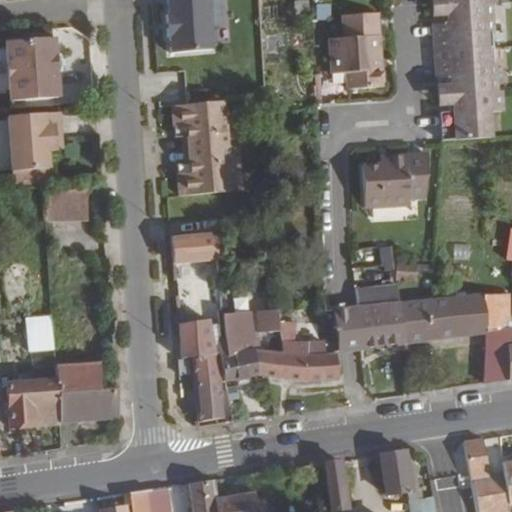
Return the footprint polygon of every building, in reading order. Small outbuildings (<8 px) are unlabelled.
[(216,0),(166,0),(168,55),(218,53),(216,0)] [(486,31),(493,31),(491,3),(495,3),(495,2),(430,6),(431,17),(445,17),(446,23),(431,24),(433,50),(487,47),(486,31)] [(329,20),(329,5),(316,4),(316,20),(329,20)] [(382,87),(378,35),(377,13),(340,16),(342,38),(327,39),(330,74),(345,73),(346,89),(382,87)] [(5,42),(10,101),(58,98),(56,72),(60,72),(61,70),(62,67),(62,61),(61,57),(59,54),(55,55),(54,38),(5,42)] [(496,91),(494,63),(488,65),(487,47),(433,50),(435,78),(449,78),(449,84),(435,85),(436,95),(496,91)] [(501,111),(500,91),(496,91),(436,95),(437,107),(451,106),(452,112),(453,139),(490,136),(488,112),(501,111)] [(179,195),(235,194),(232,103),(177,104),(179,195)] [(452,112),(439,113),(441,139),(453,139),(452,112)] [(60,113),(8,116),(12,171),(49,168),(48,150),(55,149),(55,141),(61,141),(60,113)] [(361,157),(362,213),(415,211),(414,202),(431,202),(430,156),(361,157)] [(87,190),(45,191),(46,223),(88,222),(87,190)] [(217,261),(216,234),(171,236),(173,263),(217,261)] [(414,278),(415,263),(393,261),(394,277),(414,278)] [(287,273),(269,278),(280,313),(297,308),(287,273)] [(403,340),(399,302),(398,302),(395,284),(355,289),(356,305),(344,307),(332,308),(336,348),(348,347),(403,340)] [(509,326),(508,293),(482,293),(399,302),(403,340),(406,340),(485,329),(483,382),(507,379),(506,346),(506,344),(509,326)] [(277,322),(276,310),(255,311),(256,333),(278,331),(277,322)] [(268,377),(264,352),(254,351),(248,312),(222,314),(224,337),(215,339),(224,381),(235,379),(248,377),(257,375),(268,377)] [(55,366),(49,315),(26,318),(32,369),(54,367),(54,366),(55,366)] [(214,355),(208,320),(177,324),(180,358),(191,357),(214,355)] [(337,380),(334,354),(323,355),(323,342),(307,342),(307,343),(280,342),(280,341),(293,342),(294,323),(277,322),(278,331),(279,353),(264,352),(268,377),(307,381),(337,380)] [(193,374),(191,357),(180,358),(178,359),(179,375),(193,374)] [(100,364),(54,366),(56,381),(59,424),(115,420),(117,420),(116,389),(102,390),(100,364)] [(9,428),(59,424),(56,381),(30,382),(29,374),(19,375),(19,383),(6,384),(9,428)] [(511,461),(502,463),(505,475),(490,477),(482,440),(463,443),(470,482),(471,481),(476,511),(506,511),(511,511),(511,461)] [(412,493),(406,452),(378,455),(385,497),(412,493)] [(345,511),(350,511),(342,461),(323,464),(329,511),(345,511)] [(215,511),(214,499),(211,481),(188,485),(191,511),(215,511)] [(153,511),(151,490),(129,493),(131,511),(153,511)] [(256,511),(254,493),(214,499),(215,511),(256,511)] [(410,511),(436,511),(433,496),(408,502),(410,511)]
